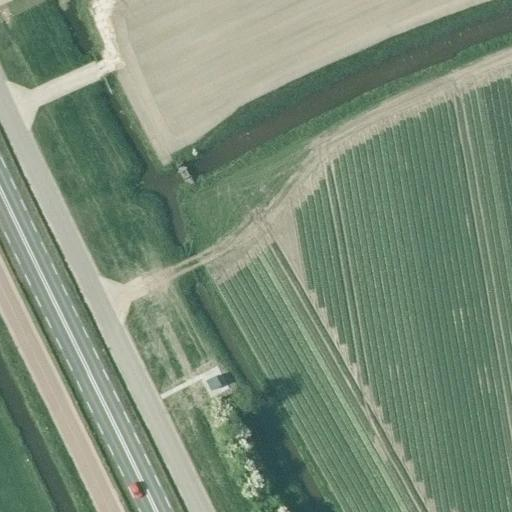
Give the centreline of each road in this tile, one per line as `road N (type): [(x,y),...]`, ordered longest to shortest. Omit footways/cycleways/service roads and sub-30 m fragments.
road 1 (unclassified): [(0,91),(199,511)]
road 2 (primary): [(153,511),(0,191)]
road 3 (unclassified): [(0,285),(107,511)]
